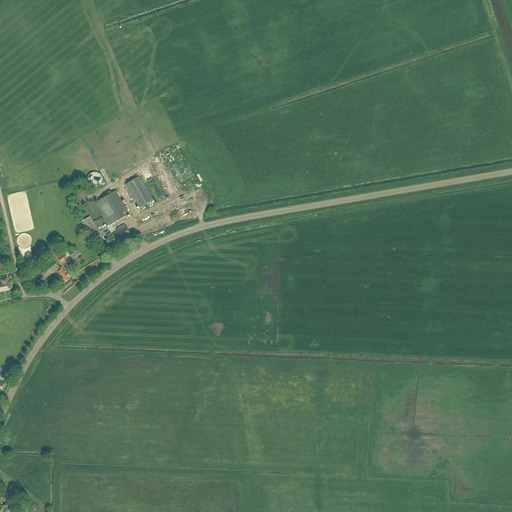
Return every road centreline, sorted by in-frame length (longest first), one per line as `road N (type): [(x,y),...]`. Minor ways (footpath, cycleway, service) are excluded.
road 1 (tertiary): [(69,306),(130,257),(213,224),(511,171)]
road 2 (unclassified): [(69,306),(22,290),(0,191)]
road 3 (tertiary): [(0,421),(27,363),(69,306)]
